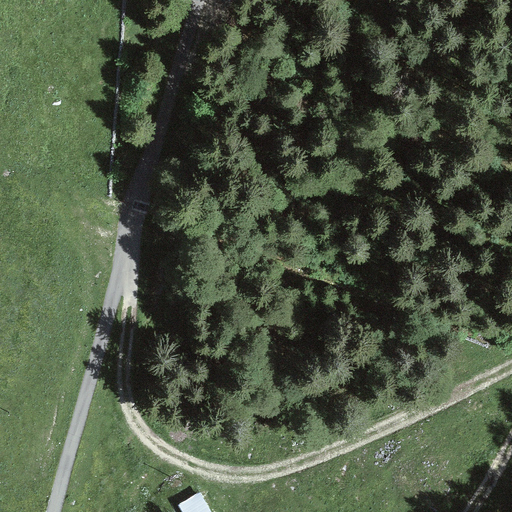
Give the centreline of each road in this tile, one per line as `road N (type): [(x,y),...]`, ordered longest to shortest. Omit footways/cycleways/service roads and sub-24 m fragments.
road 1 (track): [(511,366),(312,456),(238,475),(203,470),(164,452),(132,408),(122,350),(129,243)]
road 2 (track): [(188,0),(54,511)]
